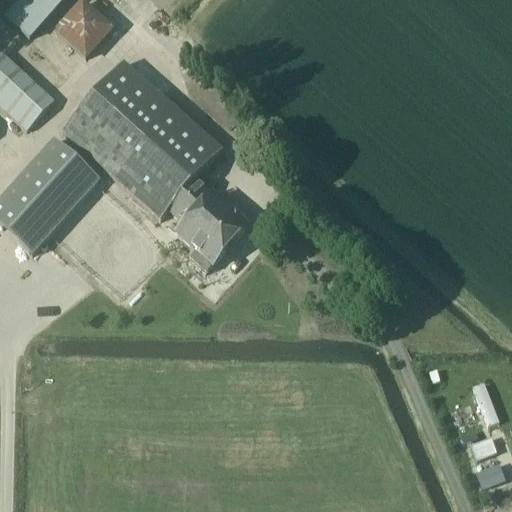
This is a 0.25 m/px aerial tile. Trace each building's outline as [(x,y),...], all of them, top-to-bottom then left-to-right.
[(23,0),(5,21),(21,34),(30,42),(67,0),(23,0)] [(85,65),(114,33),(82,4),(53,35),(85,65)] [(19,138),(25,132),(28,135),(54,107),(4,62),(21,43),(6,30),(0,25),(0,109),(13,121),(7,127),(19,138)] [(213,271),(248,232),(197,186),(223,156),(124,67),(62,136),(161,225),(169,215),(187,231),(178,240),(197,257),(191,264),(205,277),(212,270),(213,271)] [(99,185),(55,144),(0,204),(0,230),(32,259),(99,185)] [(472,446),(478,462),(499,454),(492,438),(472,446)] [(500,465),(477,474),(484,491),(507,482),(500,465)]
